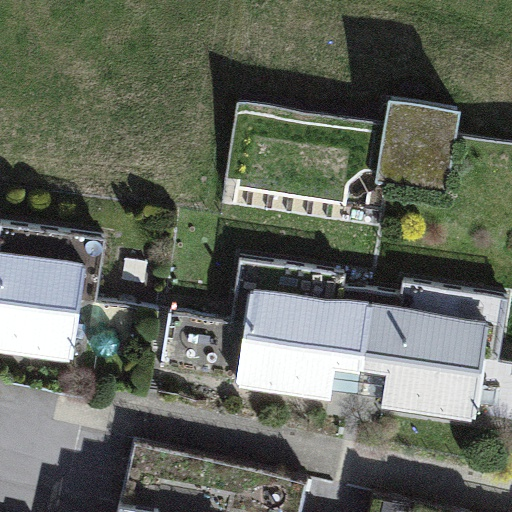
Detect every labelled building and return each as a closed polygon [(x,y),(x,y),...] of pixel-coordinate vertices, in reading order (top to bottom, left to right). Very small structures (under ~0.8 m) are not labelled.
[(387,177),(452,177),(453,91),(388,90),(387,177)] [(0,359),(85,370),(101,237),(0,224),(0,359)] [(227,394),(489,425),(505,293),(243,262),(227,394)] [(121,511),(300,511),(307,480),(135,445),(121,511)] [(369,511),(466,511),(374,493),(369,511)]
